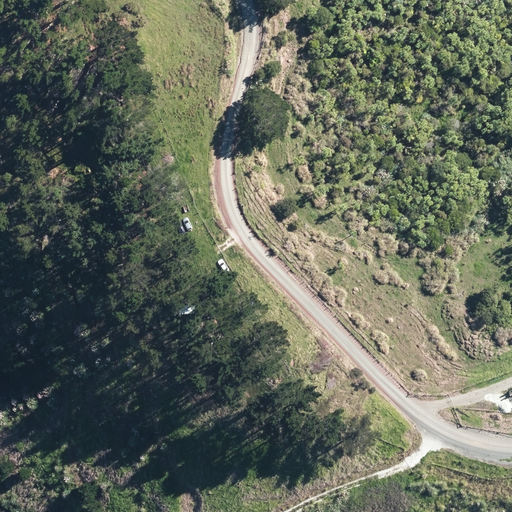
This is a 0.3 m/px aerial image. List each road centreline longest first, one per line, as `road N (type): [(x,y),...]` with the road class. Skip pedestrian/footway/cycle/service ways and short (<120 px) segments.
road 1 (tertiary): [(245,0),(250,42),(225,161),(234,222),(411,411),(459,443),(511,448)]
road 2 (track): [(442,432),(407,465),(295,511)]
